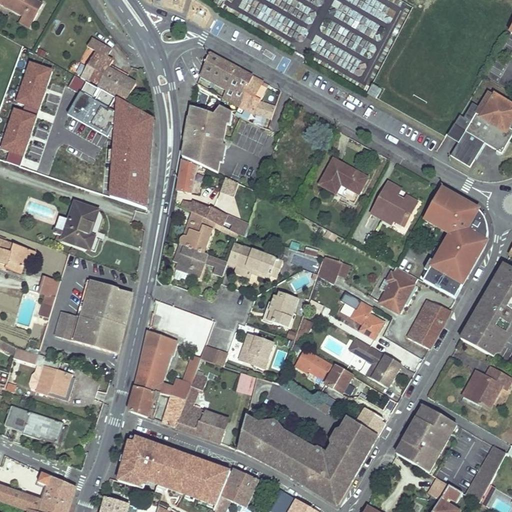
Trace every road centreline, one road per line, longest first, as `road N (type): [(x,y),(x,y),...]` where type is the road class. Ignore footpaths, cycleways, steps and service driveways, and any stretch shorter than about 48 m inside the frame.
road 1 (secondary): [(115,413),(168,170),(171,134),(153,47)]
road 2 (residential): [(511,204),(491,262),(343,511)]
road 3 (residential): [(204,37),(511,204)]
road 4 (residential): [(115,413),(255,464),(331,511)]
